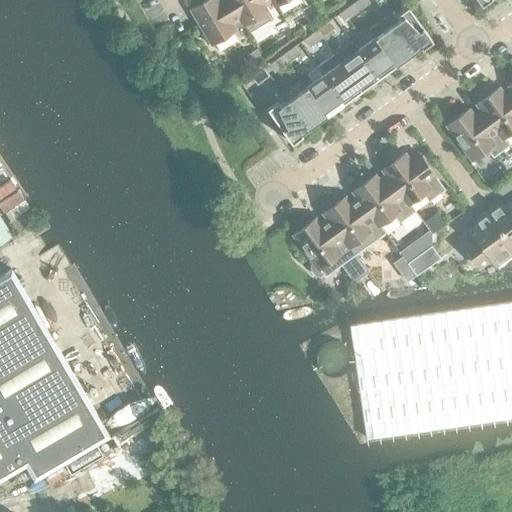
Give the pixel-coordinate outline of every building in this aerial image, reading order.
[(243,23),(229,0),(203,0),(191,8),(212,43),(234,30),(233,29),(243,23)] [(276,5),(272,0),(229,0),(243,23),(244,24),(249,32),(270,19),(265,11),(262,5),(270,0),(272,0),(275,5),(276,5)] [(356,0),(351,4),(357,12),(367,4),(367,0),(356,0)] [(346,19),(357,12),(351,4),(338,13),(342,19),(346,19)] [(387,15),(386,15),(413,52),(420,47),(421,48),(431,40),(407,6),(396,14),(399,18),(392,23),(387,15)] [(413,52),(386,15),(369,28),(395,65),(413,52)] [(329,20),(328,20),(316,30),(322,37),(332,29),(333,25),(329,20)] [(378,77),(395,65),(369,28),(368,28),(374,36),(357,49),(378,77)] [(322,37),(316,30),(303,39),(307,44),(311,45),(322,37)] [(281,55),(287,63),(297,55),(298,51),(294,45),(281,55)] [(360,90),(378,77),(357,49),(340,61),(334,53),(360,90)] [(256,50),(247,56),(253,65),(263,59),(256,50)] [(360,90),(334,53),(316,66),(343,103),(360,90)] [(287,63),(281,55),(268,64),(272,70),(276,70),(287,63)] [(343,103),(316,66),(306,73),(312,81),(305,86),(299,78),(299,79),(325,115),(343,103)] [(269,75),(264,67),(251,77),(255,82),(259,83),(269,75)] [(308,128),(325,115),(299,79),(281,91),(308,128)] [(511,87),(509,83),(508,83),(511,87),(501,93),(497,87),(488,93),(483,93),(478,96),(478,101),(477,101),(508,145),(509,144),(506,140),(511,135),(511,87)] [(301,133),(308,128),(281,91),(273,97),(276,101),(266,108),(290,142),(301,134),(301,133)] [(467,109),(459,115),(454,114),(449,118),(448,122),(447,123),(472,159),(487,148),(492,156),(508,145),(477,101),(476,102),(481,108),(472,115),(467,109)] [(403,153),(394,159),(390,159),(384,163),(383,167),(414,210),(415,210),(409,203),(422,193),(428,200),(444,189),(434,175),(418,152),(407,159),(403,153)] [(354,188),(353,189),(384,232),(385,232),(379,224),(393,214),(398,222),(414,210),(383,167),(382,168),(387,174),(378,181),(373,174),(364,181),(359,180),(355,184),(354,188)] [(384,232),(353,189),(357,196),(348,203),(343,196),(335,202),(330,202),(324,206),(324,210),(323,211),(355,254),(384,232)] [(499,202),(486,211),(511,247),(511,203),(511,205),(508,201),(502,205),(499,202)] [(315,217),(304,224),(300,224),(295,227),(294,232),(293,233),(324,276),(355,254),(323,211),(327,217),(320,223),(315,217)] [(494,265),(511,251),(511,247),(486,211),(472,221),(475,225),(468,230),(471,234),(460,242),(477,266),(489,257),(494,265)] [(437,214),(426,222),(432,232),(444,223),(437,214)] [(440,257),(431,245),(406,262),(408,265),(415,275),(440,257)] [(408,265),(400,271),(407,280),(415,275),(408,265)] [(0,477),(24,464),(33,479),(108,434),(10,268),(0,274),(0,477)] [(511,302),(349,325),(365,438),(511,416),(511,302)]
